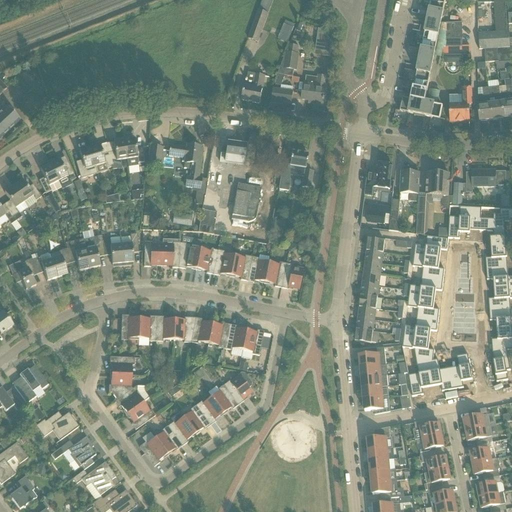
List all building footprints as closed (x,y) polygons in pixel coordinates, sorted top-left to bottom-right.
[(259,11),(248,39),(258,43),(268,14),(273,0),(262,0),(259,11)] [(477,0),(478,4),(494,4),(496,33),(478,34),(479,50),(484,50),(496,49),(497,63),(511,62),(510,39),(510,32),(508,32),(506,4),(508,4),(507,0),(477,0)] [(440,25),(444,5),(431,2),(428,17),(426,17),(425,22),(440,25)] [(436,44),(440,25),(425,22),(424,27),(426,28),(423,42),(436,44)] [(284,24),(279,38),(288,42),(293,28),(284,24)] [(463,40),(463,24),(446,24),(447,40),(463,40)] [(316,48),(332,51),(332,50),(333,44),(333,43),(324,32),(319,30),(316,48)] [(463,48),(463,40),(447,40),(447,48),(463,48)] [(432,64),(436,44),(423,42),(420,57),(418,56),(417,61),(432,64)] [(289,46),(288,53),(297,54),(298,47),(289,46)] [(285,56),(277,75),(280,75),(285,76),(293,78),(294,71),(296,72),(299,55),(297,54),(288,53),(286,53),(286,56),(285,56)] [(428,84),(432,64),(417,61),(416,66),(418,67),(415,81),(428,84)] [(260,105),(265,77),(249,74),(246,87),(245,87),(242,101),(260,105)] [(280,75),(276,85),(281,87),(285,76),(280,75)] [(318,76),(318,78),(317,86),(305,84),(304,84),(304,88),(302,100),(315,102),(314,105),(323,106),(324,101),(324,99),(324,98),(325,87),(326,78),(318,76)] [(425,103),(428,84),(415,81),(412,96),(410,95),(409,100),(422,103),(424,103),(425,103)] [(0,139),(20,121),(7,107),(1,112),(0,110),(0,95),(6,89),(0,82),(0,139)] [(511,117),(511,86),(499,88),(503,119),(511,117)] [(292,88),(281,87),(280,91),(273,90),(272,103),(279,104),(280,102),(291,103),(293,93),(292,93),(292,88)] [(463,105),(458,106),(450,106),(450,123),(470,122),(469,105),(472,105),(471,88),(463,89),(463,105)] [(503,119),(499,88),(489,89),(490,105),(491,120),(503,119)] [(483,96),(478,97),(478,106),(479,110),(480,122),(491,120),(490,105),(489,89),(482,90),(483,96)] [(419,118),(422,103),(409,100),(403,99),(400,112),(415,115),(414,117),(419,118)] [(443,107),(425,103),(424,103),(422,103),(419,118),(425,119),(425,117),(440,120),(443,107)] [(135,140),(133,140),(133,138),(123,139),(127,160),(128,168),(138,166),(138,164),(144,163),(144,158),(142,148),(142,151),(136,151),(135,140)] [(121,170),(121,161),(127,160),(123,139),(114,141),(114,143),(113,143),(115,155),(109,156),(112,171),(121,170)] [(221,155),(220,163),(242,166),(245,146),(227,143),(226,155),(221,155)] [(98,144),(89,147),(97,174),(107,172),(106,169),(111,168),(112,171),(109,156),(103,157),(100,146),(99,146),(98,144)] [(169,155),(169,157),(182,158),(182,162),(183,162),(183,165),(184,165),(184,169),(190,170),(189,177),(186,177),(185,189),(192,190),(196,190),(205,191),(207,180),(199,179),(201,159),(202,159),(203,150),(200,150),(200,148),(187,146),(187,148),(170,146),(169,155)] [(76,163),(80,179),(97,174),(89,147),(79,150),(80,152),(79,152),(83,164),(77,165),(76,163)] [(160,164),(161,159),(162,149),(150,147),(149,162),(160,164)] [(289,165),(283,164),(279,190),(288,191),(290,180),(289,180),(290,175),(304,177),(302,187),(310,189),(313,172),(305,171),(308,154),(291,151),(289,165)] [(65,171),(59,160),(58,161),(57,159),(48,163),(61,189),(62,190),(71,186),(69,182),(75,179),(73,175),(69,166),(70,168),(65,171)] [(39,181),(43,190),(45,194),(51,191),(52,194),(61,189),(48,163),(40,167),(41,169),(40,170),(45,181),(40,183),(39,181)] [(368,171),(364,196),(372,197),(373,188),(389,190),(392,166),(384,165),(383,163),(382,163),(380,163),(379,163),(377,164),(376,164),(376,172),(368,171)] [(496,186),(509,186),(508,172),(496,172),(496,171),(471,171),(471,173),(466,173),(466,194),(472,194),(472,187),(496,187),(496,186)] [(409,202),(418,203),(420,173),(402,172),(400,194),(409,195),(409,202)] [(426,190),(426,196),(432,196),(432,199),(441,200),(441,206),(444,209),(449,209),(450,197),(448,197),(448,191),(449,175),(427,174),(426,190)] [(22,181),(13,187),(24,203),(24,204),(33,198),(35,202),(41,198),(38,194),(33,185),(32,186),(34,188),(29,191),(28,189),(22,181)] [(80,202),(86,199),(79,181),(74,183),(77,192),(77,196),(80,202)] [(453,197),(450,197),(450,206),(453,207),(453,204),(461,204),(462,185),(454,184),(453,197)] [(237,185),(231,221),(248,224),(252,222),(255,220),(261,189),(237,185)] [(13,187),(4,193),(11,203),(6,207),(16,222),(22,218),(19,213),(27,208),(24,204),(24,203),(13,187)] [(142,201),(143,192),(132,193),(133,202),(142,201)] [(400,201),(392,200),(391,213),(390,219),(398,219),(400,201)] [(426,203),(418,203),(416,235),(424,235),(426,203)] [(368,212),(367,223),(384,225),(385,214),(379,214),(380,206),(371,205),(371,213),(368,212)] [(0,208),(0,225),(8,221),(11,225),(16,222),(6,207),(1,210),(0,208)] [(449,218),(448,239),(459,240),(460,234),(470,234),(470,231),(469,231),(471,208),(460,208),(459,218),(450,218),(449,218)] [(471,208),(469,231),(470,231),(493,232),(494,220),(493,220),(481,219),(481,209),(471,208)] [(493,238),(491,238),(492,249),(494,249),(506,248),(508,248),(507,237),(505,237),(504,223),(511,221),(511,210),(500,210),(500,215),(493,215),(493,220),(494,220),(493,232),(493,238)] [(217,214),(202,211),(198,233),(212,236),(217,214)] [(56,215),(49,219),(51,224),(58,222),(56,215)] [(174,215),(172,225),(191,228),(192,217),(174,215)] [(180,244),(179,269),(185,270),(186,268),(196,270),(200,250),(202,243),(190,240),(189,246),(184,245),(182,245),(183,233),(180,233),(180,241),(180,244)] [(130,235),(130,237),(120,238),(123,267),(132,266),(132,264),(133,263),(132,252),(138,251),(138,254),(139,254),(138,244),(137,235),(130,235)] [(98,256),(104,255),(102,242),(101,237),(83,241),(84,246),(89,270),(100,267),(98,256)] [(415,246),(414,257),(436,260),(440,260),(441,251),(447,251),(448,240),(427,237),(426,247),(415,246)] [(123,267),(120,238),(110,239),(110,241),(102,242),(104,255),(111,254),(112,265),(113,265),(113,268),(123,267)] [(367,251),(383,253),(385,242),(368,240),(367,251)] [(161,266),(162,246),(151,246),(151,243),(144,243),(144,258),(144,268),(151,268),(151,266),(161,266)] [(179,269),(179,244),(173,244),(173,246),(162,245),(162,246),(161,266),(172,266),(172,269),(179,269)] [(84,246),(66,250),(70,262),(76,260),(79,272),(89,270),(84,246)] [(495,258),(485,259),(486,270),(508,269),(506,248),(494,249),(495,258)] [(64,264),(70,262),(66,250),(59,252),(61,257),(52,260),(49,255),(57,279),(67,275),(64,264)] [(213,276),(218,251),(211,250),(210,252),(200,250),(196,270),(206,272),(206,274),(213,276)] [(230,277),(234,257),(224,255),(224,253),(218,251),(213,276),(220,277),(220,275),(230,277)] [(382,265),(383,253),(367,251),(365,263),(382,265)] [(57,279),(49,255),(48,254),(39,257),(40,259),(32,261),(37,273),(43,271),(47,282),(57,279)] [(247,282),(252,258),(245,257),(244,259),(234,257),(230,277),(241,279),(240,281),(247,282)] [(414,257),(412,268),(423,269),(422,278),(443,281),(444,270),(438,270),(440,260),(436,260),(414,257)] [(264,283),(268,264),(258,262),(258,259),(252,258),(247,282),(254,284),(254,281),(264,283)] [(31,276),(37,273),(32,261),(31,259),(21,264),(24,271),(12,276),(16,284),(21,282),(26,291),(36,286),(31,276)] [(281,289),(286,265),(279,263),(278,266),(268,264),(264,283),(275,285),(274,288),(281,289)] [(380,276),(382,265),(365,263),(364,274),(380,276)] [(292,266),(286,265),(281,289),(288,290),(288,288),(299,290),(303,270),(293,268),(292,268),(292,266)] [(508,269),(486,270),(487,281),(493,281),(496,280),(497,290),(511,288),(511,277),(508,278),(508,269)] [(379,288),(380,276),(364,274),(362,285),(379,288)] [(410,287),(409,297),(431,300),(435,301),(436,291),(442,292),(443,281),(422,278),(421,288),(410,287)] [(377,299),(379,288),(362,285),(361,297),(377,299)] [(494,300),(488,300),(489,311),(511,309),(510,300),(511,299),(511,288),(497,290),(498,299),(494,300)] [(376,310),(377,299),(361,297),(359,308),(376,310)] [(409,297),(407,308),(416,309),(414,319),(438,322),(439,311),(433,310),(435,301),(431,300),(409,297)] [(375,322),(376,310),(359,308),(358,320),(375,322)] [(511,309),(489,311),(490,322),(496,321),(499,321),(500,330),(511,329),(511,318),(511,319),(511,309)] [(0,313),(0,334),(1,335),(13,326),(3,312),(0,313)] [(138,339),(139,319),(129,319),(129,317),(121,316),(121,341),(128,341),(128,339),(138,339)] [(156,343),(157,318),(150,317),(149,320),(139,319),(138,339),(149,340),(149,342),(156,343)] [(173,341),(174,321),(163,320),(163,318),(157,318),(156,343),(162,343),(162,340),(173,341)] [(190,344),(195,319),(184,319),(184,321),(174,321),(173,341),(183,341),(183,344),(190,344)] [(208,344),(212,325),(202,323),(202,320),(195,319),(190,344),(191,344),(197,345),(198,342),(208,344)] [(405,327),(404,338),(426,341),(429,341),(431,332),(437,332),(438,322),(414,319),(413,328),(405,327)] [(373,333),(375,322),(358,320),(356,331),(373,333)] [(224,350),(229,326),(223,324),(222,327),(212,325),(208,344),(218,346),(218,349),(224,350)] [(242,351),(246,331),(236,329),(236,327),(229,326),(224,350),(231,351),(232,349),(242,351)] [(497,340),(491,341),(492,351),(507,350),(507,351),(511,350),(511,329),(500,330),(501,340),(497,340)] [(256,333),(246,331),(242,351),(252,353),(252,355),(259,357),(264,332),(257,331),(256,333)] [(372,344),(373,333),(356,331),(355,342),(365,344),(372,344)] [(404,338),(402,349),(403,349),(405,349),(414,350),(416,364),(427,362),(433,361),(434,351),(428,351),(429,341),(426,341),(404,338)] [(386,366),(384,349),(369,350),(370,356),(360,357),(361,369),(379,367),(386,366)] [(507,350),(492,351),(492,353),(493,362),(494,370),(497,383),(508,381),(506,372),(510,371),(507,351),(507,350)] [(458,368),(449,369),(453,391),(464,389),(462,383),(472,381),(472,377),(468,355),(457,357),(458,368)] [(112,365),(111,376),(131,377),(132,366),(134,366),(134,359),(110,358),(109,365),(112,365)] [(433,361),(427,362),(431,385),(432,388),(441,387),(442,392),(453,391),(449,369),(440,371),(438,361),(435,361),(433,361)] [(248,364),(240,362),(238,371),(246,372),(248,364)] [(409,376),(408,376),(412,398),(423,396),(422,390),(432,388),(431,385),(427,362),(416,364),(418,372),(418,375),(409,376)] [(399,365),(401,375),(404,375),(407,374),(405,364),(399,365)] [(387,366),(386,366),(379,367),(361,369),(362,379),(387,377),(388,377),(387,366)] [(21,373),(20,375),(19,376),(23,380),(14,387),(27,404),(36,398),(32,392),(39,387),(41,390),(48,386),(34,367),(29,371),(28,370),(27,370),(25,370),(23,371),(22,372),(21,373)] [(181,371),(173,371),(173,380),(180,380),(181,371)] [(241,373),(237,376),(239,378),(231,384),(229,382),(224,386),(238,406),(244,402),(242,400),(251,394),(248,389),(251,387),(251,383),(244,374),(241,373)] [(405,379),(404,375),(401,375),(398,376),(399,386),(401,386),(406,385),(405,379)] [(131,388),(131,387),(131,377),(111,376),(111,386),(109,386),(108,393),(111,393),(117,401),(132,390),(131,388)] [(388,388),(387,377),(362,379),(363,390),(388,388)] [(238,406),(224,386),(218,390),(219,392),(211,398),(223,414),(231,408),(233,410),(238,406)] [(137,394),(137,387),(136,387),(132,390),(117,401),(115,402),(119,408),(121,407),(127,415),(143,404),(137,394)] [(389,398),(388,388),(363,390),(364,401),(382,399),(389,398)] [(1,389),(0,389),(0,408),(2,407),(6,413),(13,407),(17,412),(23,407),(17,399),(11,403),(1,389)] [(409,400),(409,397),(402,397),(400,398),(400,400),(402,410),(411,408),(410,402),(409,400)] [(214,421),(223,414),(211,398),(202,404),(201,403),(195,407),(210,427),(216,422),(214,421)] [(383,410),(382,399),(364,401),(365,412),(371,411),(372,416),(384,414),(383,410)] [(149,412),(143,404),(127,415),(133,424),(131,425),(135,431),(155,417),(151,411),(149,412)] [(210,427),(195,407),(190,411),(191,413),(183,419),(195,435),(203,429),(205,431),(210,427)] [(44,419),(38,410),(32,414),(39,423),(44,419)] [(474,418),(465,420),(464,420),(466,431),(484,428),(482,417),(487,416),(486,410),(473,412),(474,418)] [(195,435),(183,419),(179,413),(170,419),(173,423),(167,427),(182,447),(188,443),(186,441),(195,435)] [(36,427),(35,427),(43,438),(52,432),(55,430),(58,435),(56,437),(59,442),(71,434),(79,428),(74,422),(76,421),(72,416),(71,417),(69,414),(60,420),(55,415),(45,422),(44,421),(36,427)] [(441,436),(440,428),(439,425),(428,427),(427,421),(415,424),(416,430),(421,429),(423,440),(441,436)] [(182,447),(167,427),(162,431),(163,433),(155,439),(167,455),(175,449),(177,451),(182,447)] [(486,438),(484,428),(466,431),(468,442),(479,440),(480,446),(492,443),(491,437),(486,438)] [(367,441),(368,452),(387,450),(386,439),(391,439),(389,429),(377,431),(378,440),(367,441)] [(443,444),(441,436),(423,440),(425,450),(420,451),(421,458),(434,455),(433,449),(444,447),(443,444)] [(78,444),(68,451),(71,455),(69,456),(74,462),(69,465),(74,472),(81,467),(84,471),(94,464),(90,460),(96,456),(89,446),(91,444),(86,438),(78,444)] [(158,462),(167,455),(155,439),(146,446),(145,444),(139,448),(154,468),(160,464),(158,462)] [(489,451),(494,450),(492,443),(480,446),(481,451),(470,454),(473,465),(491,461),(489,451)] [(0,455),(0,484),(1,486),(9,480),(15,475),(6,463),(14,458),(19,465),(28,459),(17,444),(2,454),(0,455)] [(54,461),(64,454),(60,449),(51,456),(54,461)] [(388,461),(387,450),(368,452),(370,463),(388,461)] [(448,470),(446,462),(446,458),(435,461),(434,455),(421,458),(423,464),(427,463),(429,473),(448,470)] [(498,461),(496,460),(491,461),(473,465),(474,473),(475,476),(476,476),(486,474),(487,479),(499,477),(498,472),(500,470),(498,461)] [(389,472),(388,461),(370,463),(371,473),(389,472)] [(76,477),(72,480),(76,485),(81,481),(86,488),(90,485),(100,497),(104,493),(112,488),(109,483),(115,478),(115,479),(116,478),(105,463),(104,463),(104,464),(87,476),(84,471),(76,477)] [(450,481),(448,470),(429,473),(430,474),(424,475),(426,484),(427,484),(427,485),(424,486),(425,492),(428,491),(441,489),(439,483),(449,481),(450,481)] [(390,482),(389,472),(371,473),(372,484),(390,482)] [(503,485),(500,483),(499,477),(487,479),(488,485),(477,487),(479,498),(503,494),(504,492),(503,485)] [(11,500),(17,508),(19,511),(22,509),(25,509),(25,507),(36,498),(32,492),(34,490),(25,478),(15,485),(19,490),(12,495),(11,500)] [(390,482),(372,484),(373,495),(383,494),(383,500),(399,498),(404,498),(403,490),(397,490),(397,482),(390,482)] [(455,503),(453,495),(452,492),(442,494),(441,489),(428,491),(431,508),(455,503)] [(110,511),(129,511),(131,511),(134,511),(135,508),(137,507),(135,505),(136,502),(133,502),(125,491),(116,498),(112,493),(102,500),(101,498),(93,504),(98,511),(107,511),(109,511),(110,511)] [(502,494),(503,494),(479,498),(481,510),(492,508),(493,511),(499,511),(506,511),(505,504),(503,505),(501,495),(502,494)] [(400,511),(399,498),(383,500),(384,506),(374,507),(374,511),(400,511)] [(436,507),(431,508),(432,511),(456,511),(455,503),(436,507)]
